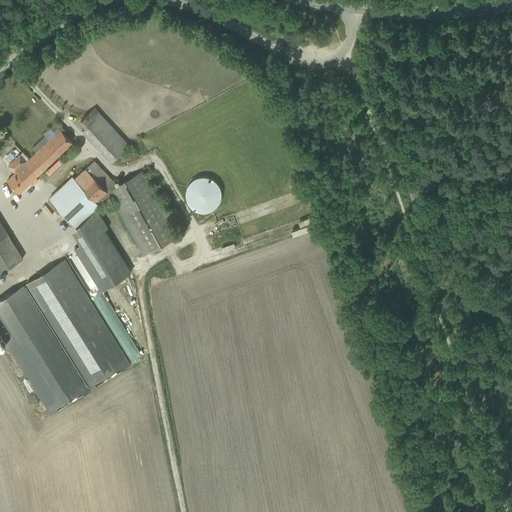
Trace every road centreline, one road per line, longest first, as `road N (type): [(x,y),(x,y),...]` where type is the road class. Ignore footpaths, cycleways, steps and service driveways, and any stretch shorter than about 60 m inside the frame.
road 1 (track): [(511,511),(368,108)]
road 2 (unclassified): [(173,0),(298,65),(343,57)]
road 3 (unclassified): [(355,9),(511,4)]
road 4 (unclassified): [(0,72),(108,0)]
